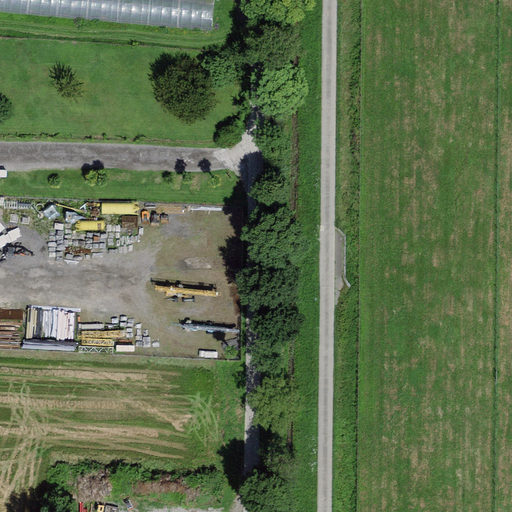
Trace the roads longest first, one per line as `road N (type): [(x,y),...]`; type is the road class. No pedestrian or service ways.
road 1 (unclassified): [(257,0),(253,511)]
road 2 (unclassified): [(328,0),(324,511)]
